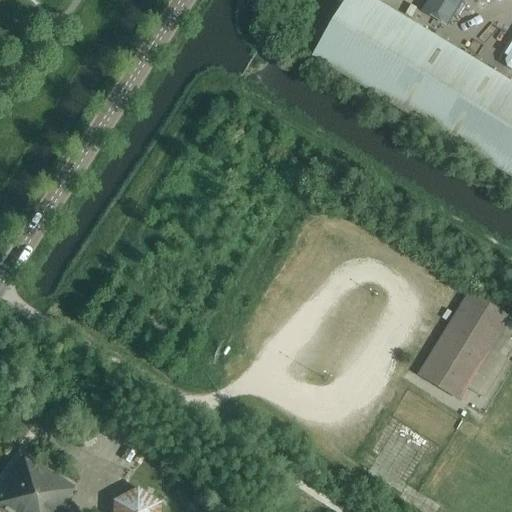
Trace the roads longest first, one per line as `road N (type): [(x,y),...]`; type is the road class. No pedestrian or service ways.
road 1 (unclassified): [(0,274),(185,0)]
road 2 (unknown): [(241,385),(329,385),(369,357),(394,289),(386,275),(347,265),(320,279)]
road 3 (unknown): [(320,279),(241,385)]
